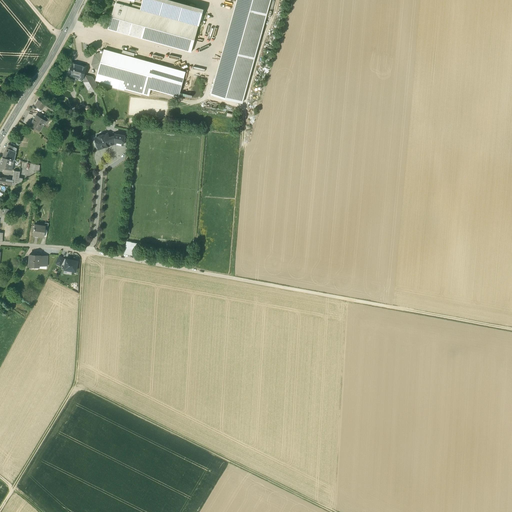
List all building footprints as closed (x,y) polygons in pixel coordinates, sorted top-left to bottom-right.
[(203,9),(171,0),(143,0),(140,9),(198,25),(203,9)] [(236,0),(211,94),(242,103),(270,0),(236,0)] [(140,9),(117,3),(114,14),(113,14),(112,14),(112,16),(112,17),(113,17),(110,29),(116,31),(191,52),(199,26),(198,25),(140,9)] [(151,62),(104,50),(103,55),(99,69),(98,74),(110,77),(144,87),(151,62)] [(99,53),(95,55),(93,65),(95,68),(99,69),(103,55),(99,53)] [(87,67),(72,62),(71,66),(70,66),(69,67),(68,68),(69,70),(70,70),(68,75),(83,79),(87,67)] [(186,72),(151,62),(144,87),(179,97),(186,72)] [(110,77),(98,74),(96,80),(108,83),(110,77)] [(92,77),(86,76),(84,82),(89,90),(95,92),(97,85),(92,77)] [(144,87),(110,77),(108,83),(114,85),(113,86),(125,90),(125,89),(142,93),(144,87)] [(15,85),(20,90),(25,84),(20,80),(15,85)] [(38,99),(34,105),(41,109),(44,106),(49,109),(50,107),(42,102),(38,99)] [(41,118),(36,115),(30,125),(37,129),(40,124),(42,126),(45,123),(46,121),(41,118)] [(50,120),(43,115),(41,118),(46,121),(45,123),(47,124),(50,120)] [(108,133),(95,138),(99,149),(115,144),(123,145),(125,136),(115,134),(114,136),(110,138),(108,133)] [(12,150),(6,148),(2,157),(13,160),(14,160),(15,152),(12,150)] [(13,160),(2,157),(0,161),(0,170),(1,171),(2,168),(11,170),(13,160)] [(31,164),(30,168),(30,170),(39,172),(40,166),(31,164)] [(19,178),(13,177),(13,180),(12,185),(14,185),(22,181),(23,178),(19,178)] [(44,226),(34,225),(34,228),(33,229),(34,229),(33,236),(43,237),(44,229),(45,226),(44,226)] [(39,255),(29,255),(28,266),(31,266),(32,268),(34,268),(35,267),(35,266),(38,266),(38,265),(47,266),(47,257),(39,256),(39,255)] [(60,266),(64,259),(59,256),(55,264),(60,266)] [(63,270),(75,272),(77,261),(65,259),(63,270)]
